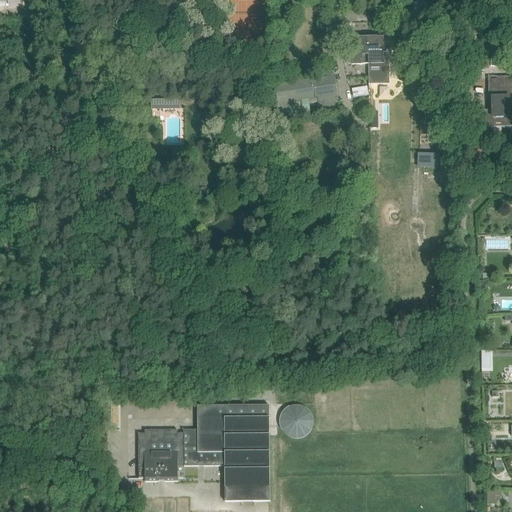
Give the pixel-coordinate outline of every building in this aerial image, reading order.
[(377,38),(368,38),(368,39),(368,64),(369,84),(374,84),(388,83),(388,64),(388,53),(383,53),(383,39),(377,39),(377,38)] [(359,40),(353,40),(353,55),(354,55),(354,65),(368,64),(368,39),(359,39),(359,40)] [(422,64),(421,92),(434,93),(435,65),(422,64)] [(327,77),(274,85),(277,104),(318,98),(320,113),(340,110),(334,69),(326,70),(327,77)] [(494,102),(470,102),(470,117),(483,117),(483,115),(511,115),(511,79),(505,79),(505,69),(492,69),(492,92),(494,92),(494,102)] [(352,88),(352,97),(368,95),(367,86),(352,88)] [(145,434),(138,434),(139,479),(145,479),(145,483),(178,482),(178,479),(184,479),(184,467),(225,467),(225,502),(270,502),(269,406),(197,407),(197,430),(183,431),(183,434),(177,434),(177,431),(145,431),(145,434)] [(312,437),(312,407),(282,406),(281,437),(312,437)] [(19,443),(18,443),(18,445),(19,445),(20,447),(26,447),(25,442),(23,442),(22,439),(20,439),(20,442),(19,442),(19,443)] [(487,505),(494,505),(494,498),(501,498),(501,492),(487,492),(487,505)]
